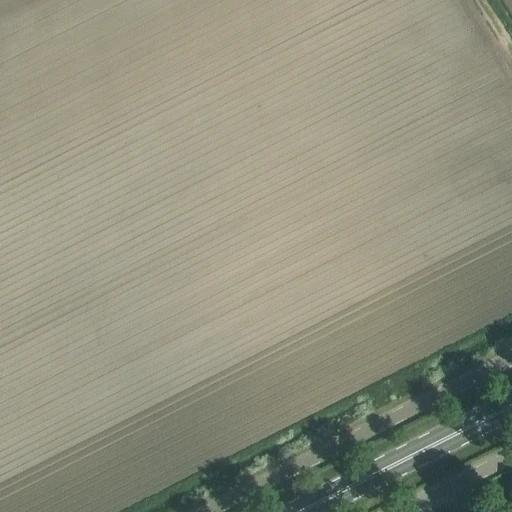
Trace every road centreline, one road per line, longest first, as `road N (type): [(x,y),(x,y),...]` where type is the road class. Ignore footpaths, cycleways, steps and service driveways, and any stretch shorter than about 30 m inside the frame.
road 1 (unclassified): [(208,511),(511,360)]
road 2 (primary): [(299,511),(511,405)]
road 3 (unclassified): [(402,511),(511,456)]
